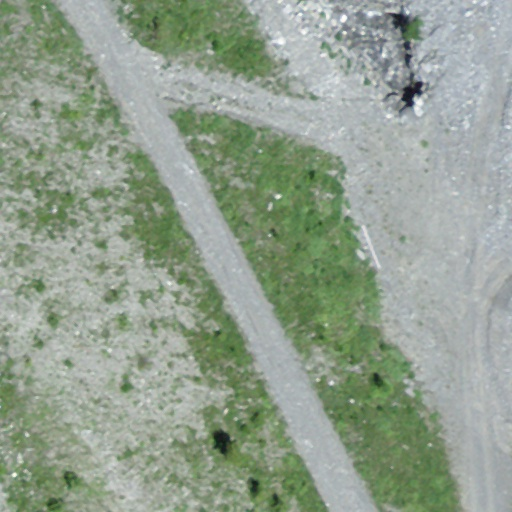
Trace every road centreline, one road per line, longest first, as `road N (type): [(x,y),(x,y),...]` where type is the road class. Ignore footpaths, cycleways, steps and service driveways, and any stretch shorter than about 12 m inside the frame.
road 1 (track): [(63,0),(343,511)]
road 2 (track): [(511,380),(496,418),(488,511)]
